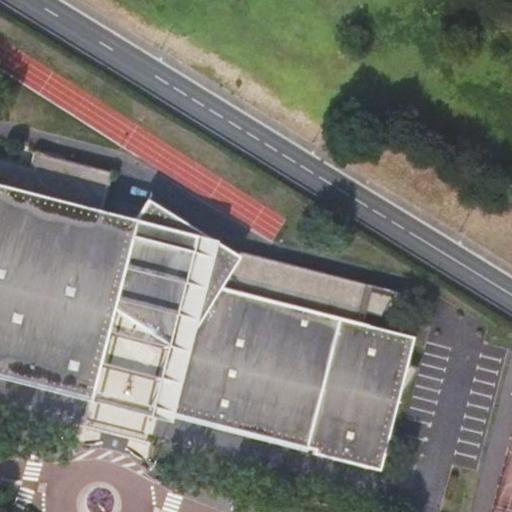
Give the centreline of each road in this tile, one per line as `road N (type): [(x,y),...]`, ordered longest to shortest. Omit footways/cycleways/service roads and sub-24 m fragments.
road 1 (tertiary): [(511,293),(34,0)]
road 2 (residential): [(146,511),(137,480),(111,462),(79,465),(54,495)]
